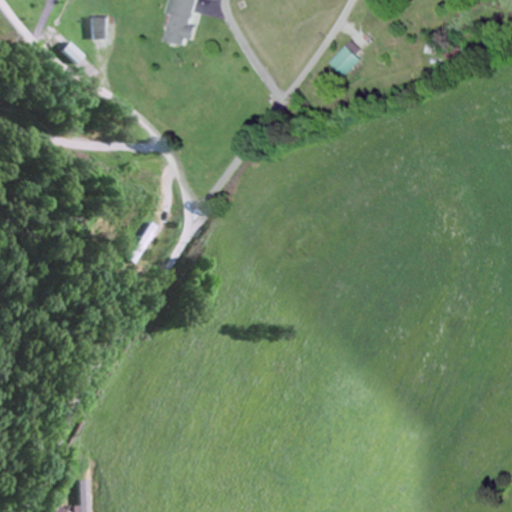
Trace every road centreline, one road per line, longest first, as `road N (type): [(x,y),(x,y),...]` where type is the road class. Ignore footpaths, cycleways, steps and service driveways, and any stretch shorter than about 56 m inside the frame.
road 1 (residential): [(23,511),(88,372),(359,0)]
road 2 (residential): [(187,233),(168,153),(120,105),(42,53),(0,2)]
